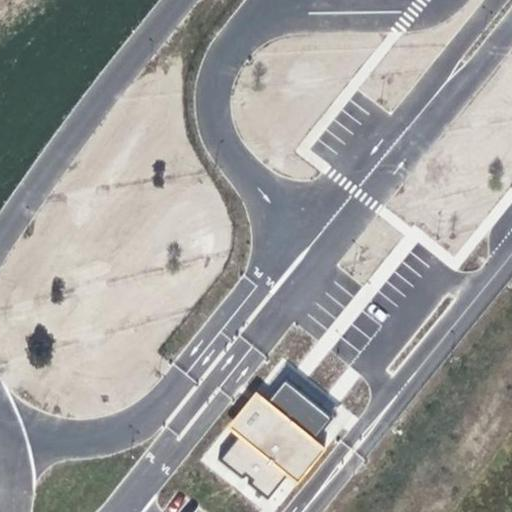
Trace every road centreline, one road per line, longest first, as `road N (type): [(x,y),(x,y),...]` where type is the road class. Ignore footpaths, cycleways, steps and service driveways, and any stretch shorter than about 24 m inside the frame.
road 1 (unclassified): [(511,1),(171,424)]
road 2 (unclassified): [(0,242),(178,0)]
road 3 (unclassified): [(171,424),(51,438),(0,411)]
